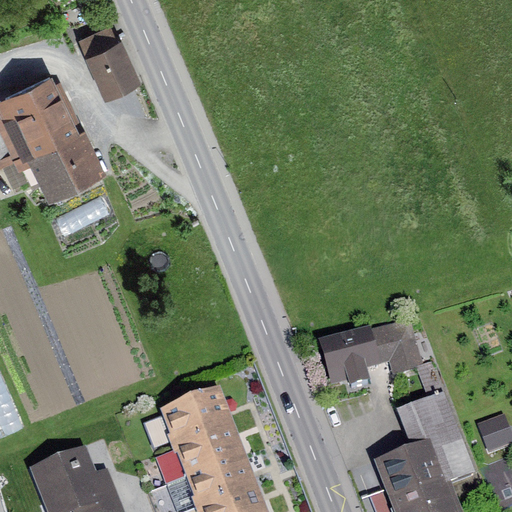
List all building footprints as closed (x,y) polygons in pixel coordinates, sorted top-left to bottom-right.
[(92,56),(108,91),(136,79),(120,42),(118,43),(111,28),(81,41),(88,57),(92,56)] [(50,77),(0,100),(0,105),(24,154),(19,157),(29,179),(48,170),(59,193),(97,175),(50,77)] [(0,157),(15,151),(0,118),(0,157)] [(409,325),(322,348),(331,378),(347,373),(351,389),(368,385),(364,368),(378,365),(378,364),(392,360),(396,375),(419,369),(432,402),(443,398),(430,364),(421,368),(409,325)] [(0,369),(0,437),(23,429),(0,369)] [(228,427),(216,396),(162,416),(174,448),(228,427)] [(380,467),(397,511),(456,511),(447,486),(473,475),(443,398),(432,402),(402,414),(417,453),(380,467)] [(240,458),(228,427),(174,448),(186,479),(240,458)] [(492,434),(500,454),(511,449),(511,436),(508,427),(492,434)] [(74,457),(36,472),(48,502),(53,500),(58,511),(70,511),(85,506),(88,511),(119,511),(112,495),(99,494),(88,468),(79,470),(74,457)] [(252,490),(240,458),(186,479),(199,510),(252,490)] [(260,511),(252,490),(199,510),(199,511),(260,511)] [(391,511),(382,491),(369,496),(375,511),(391,511)]
